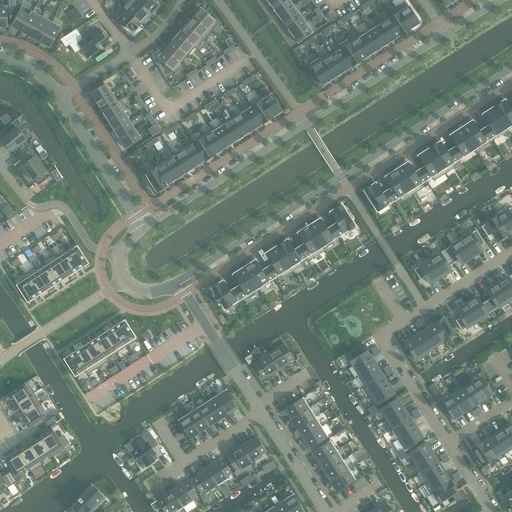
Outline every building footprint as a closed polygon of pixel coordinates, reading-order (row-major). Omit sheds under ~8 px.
[(134,0),(131,0),(125,7),(141,23),(149,14),(151,16),(134,0)] [(134,0),(151,16),(160,7),(152,0),(134,0)] [(293,6),(295,4),(293,5),(288,0),(282,0),(272,8),(279,16),(293,6)] [(285,25),(301,13),(295,4),(293,6),(279,16),(285,25)] [(397,11),(409,30),(420,23),(407,4),(397,11)] [(21,32),(32,12),(22,6),(12,27),(21,32)] [(141,23),(125,7),(124,8),(126,9),(116,20),(125,27),(126,26),(133,32),(141,23)] [(193,17),(211,33),(218,24),(200,8),(193,17)] [(76,25),(83,21),(80,16),(75,9),(68,13),(73,20),(76,25)] [(409,30),(397,11),(388,17),(400,36),(409,30)] [(31,37),(42,17),(32,12),(21,32),(31,37)] [(308,22),(310,21),(309,20),(307,21),(301,13),(285,25),(291,34),(308,22)] [(40,42),(51,22),(42,17),(31,37),(40,42)] [(186,25),(204,41),(211,33),(193,17),(186,25)] [(400,36),(388,17),(378,23),(390,42),(400,36)] [(308,22),(291,34),(298,43),(314,31),(316,30),(310,21),(308,22)] [(51,22),(40,42),(50,48),(61,28),(51,22)] [(390,42),(378,23),(368,29),(381,48),(390,42)] [(179,33),(197,49),(204,41),(186,25),(179,33)] [(98,50),(95,46),(94,45),(105,38),(99,29),(77,44),(87,58),(98,50)] [(381,48),(368,29),(359,35),(371,54),(381,48)] [(172,42),(188,56),(195,48),(196,49),(197,49),(179,33),(172,42)] [(371,54),(359,35),(350,41),(348,39),(348,40),(349,42),(361,61),(371,54)] [(349,42),(348,40),(338,46),(340,48),(352,67),(361,61),(349,42)] [(165,50),(183,65),(181,63),(188,56),(172,42),(165,50)] [(340,48),(338,46),(339,48),(330,54),(342,73),(352,67),(340,48)] [(183,65),(165,50),(157,58),(175,74),(183,65)] [(342,73),(330,54),(328,55),(327,53),(319,58),(320,60),(333,79),(342,73)] [(320,60),(319,58),(309,64),(310,66),(323,86),(333,79),(320,60)] [(104,98),(111,93),(105,84),(90,93),(96,103),(104,98)] [(104,98),(96,103),(99,107),(102,112),(117,102),(121,100),(121,99),(117,102),(111,93),(104,98)] [(260,99),(272,118),(282,112),(270,93),(260,99),(259,97),(260,99)] [(260,99),(259,97),(249,103),(250,105),(262,124),(272,118),(260,99)] [(117,102),(102,112),(108,121),(123,111),(127,109),(121,100),(117,102)] [(505,101),(494,108),(507,128),(508,130),(511,128),(511,111),(505,101)] [(250,105),(249,103),(250,105),(241,111),(253,130),(262,124),(250,105)] [(494,108),(483,115),(489,126),(484,129),(491,139),(492,141),(508,130),(507,128),(494,108)] [(123,111),(108,121),(114,130),(129,121),(123,112),(127,109),(123,111)] [(253,130),(241,111),(231,117),(243,137),(253,130)] [(5,113),(0,116),(0,118),(4,124),(9,120),(5,113)] [(231,117),(221,124),(234,143),(243,137),(231,117)] [(129,121),(114,130),(120,139),(135,130),(129,121)] [(472,121),(461,128),(475,149),(476,151),(492,141),(491,139),(484,129),(479,132),(472,121)] [(212,130),(224,149),(234,143),(221,124),(212,130)] [(16,128),(2,140),(11,151),(12,150),(16,155),(28,146),(24,141),(25,140),(21,135),(22,134),(20,133),(16,128)] [(461,128),(450,135),(457,146),(452,150),(458,160),(463,156),(474,149),(476,151),(475,149),(461,128)] [(9,134),(5,129),(0,132),(0,140),(2,140),(9,134)] [(135,130),(120,139),(126,149),(141,139),(135,130)] [(224,149),(212,130),(202,136),(214,155),(224,149)] [(214,155),(202,136),(193,142),(205,161),(214,155)] [(205,161),(193,142),(183,148),(195,167),(205,161)] [(440,142),(429,149),(442,170),(445,174),(456,167),(453,163),(458,160),(452,150),(447,153),(440,142)] [(195,167),(183,148),(173,154),(186,173),(195,167)] [(429,149),(418,156),(425,167),(420,170),(426,180),(431,177),(434,181),(445,174),(442,170),(429,149)] [(43,160),(48,157),(44,150),(39,154),(43,160)] [(186,173),(173,154),(164,161),(176,180),(186,173)] [(34,157),(23,166),(34,181),(35,180),(39,185),(38,185),(39,185),(40,185),(48,178),(49,178),(48,177),(45,173),(46,172),(34,157)] [(176,180),(164,161),(154,167),(166,186),(167,186),(167,185),(176,180)] [(408,163),(397,170),(410,191),(413,195),(424,188),(421,184),(426,180),(420,170),(415,174),(408,163)] [(166,186),(154,167),(144,173),(157,193),(167,186),(166,186)] [(62,178),(56,170),(51,173),(56,181),(57,182),(59,180),(62,178)] [(397,170),(386,177),(393,188),(387,191),(394,201),(399,198),(402,202),(413,195),(410,191),(397,170)] [(375,183),(364,191),(368,197),(366,198),(371,206),(373,205),(377,212),(389,204),(394,201),(387,191),(382,194),(375,183)] [(7,217),(13,212),(9,205),(2,210),(7,217)] [(342,205),(330,213),(337,223),(332,226),(338,237),(343,233),(345,235),(356,228),(355,226),(351,220),(353,219),(347,210),(346,212),(342,205)] [(505,206),(494,213),(508,234),(511,231),(511,207),(507,210),(505,206)] [(497,241),(508,234),(497,217),(481,227),(487,237),(493,234),(497,241)] [(320,219),(309,226),(322,247),(325,251),(323,247),(333,240),(338,237),(332,226),(327,230),(320,219)] [(309,226),(298,233),(305,244),(300,247),(306,257),(309,261),(325,251),(322,247),(309,226)] [(470,231),(459,238),(472,257),(482,251),(480,247),(485,244),(476,230),(471,233),(470,231)] [(472,257),(459,238),(460,240),(445,250),(454,264),(459,260),(461,264),(472,257)] [(288,240),(276,247),(290,268),(292,272),(304,265),(301,261),(306,258),(308,262),(309,261),(306,257),(300,247),(295,251),(288,240)] [(76,244),(65,250),(78,271),(89,264),(76,244)] [(276,247),(265,254),(272,265),(267,268),(274,278),(275,280),(280,277),(281,279),(292,272),(290,268),(276,247)] [(54,255),(68,277),(78,271),(65,250),(56,257),(54,255)] [(454,264),(445,250),(429,260),(440,277),(451,271),(448,267),(454,264)] [(54,255),(44,261),(58,284),(68,277),(54,255)] [(440,277),(429,260),(414,270),(420,280),(425,277),(430,284),(440,277)] [(34,267),(34,268),(48,290),(58,284),(44,261),(43,262),(45,264),(36,269),(34,267)] [(255,261),(244,268),(258,289),(259,291),(259,290),(258,288),(269,281),(273,278),(275,280),(274,278),(267,268),(262,271),(255,261)] [(34,268),(24,274),(38,296),(48,290),(34,268)] [(244,268),(233,275),(240,286),(235,289),(241,299),(246,296),(248,298),(259,291),(258,289),(244,268)] [(24,274),(13,281),(27,303),(38,296),(24,274)] [(508,277),(497,284),(508,301),(511,298),(511,279),(510,281),(508,277)] [(223,281),(211,289),(215,295),(214,296),(219,304),(221,303),(225,309),(226,312),(238,304),(236,302),(241,299),(235,289),(230,292),(227,288),(223,281)] [(486,301),(493,311),(508,301),(497,284),(487,291),(491,298),(486,301)] [(466,304),(477,321),(493,311),(486,301),(481,304),(477,297),(466,304)] [(455,321),(462,331),(477,321),(466,304),(456,310),(460,318),(455,321)] [(457,332),(454,327),(451,329),(444,318),(434,325),(437,330),(444,341),(457,332)] [(125,320),(114,326),(128,349),(138,342),(139,342),(125,320)] [(444,341),(437,330),(434,325),(424,331),(434,347),(444,341)] [(114,326),(104,333),(118,355),(128,349),(114,326)] [(434,347),(424,331),(414,337),(425,353),(434,347)] [(104,333),(94,339),(108,362),(118,355),(104,333)] [(425,353),(414,337),(404,343),(412,355),(409,357),(412,362),(425,353)] [(94,339),(84,346),(98,368),(108,362),(94,339)] [(294,359),(284,344),(269,354),(278,369),(294,359)] [(351,367),(369,355),(363,345),(345,357),(351,367)] [(84,346),(74,352),(88,375),(98,368),(84,346)] [(74,352),(63,359),(75,377),(85,371),(87,375),(88,375),(74,352)] [(278,369),(269,354),(253,364),(263,379),(278,369)] [(357,377),(375,365),(369,355),(351,367),(353,366),(359,375),(357,376),(357,377)] [(363,386),(382,374),(375,365),(357,377),(363,386)] [(482,371),(469,380),(482,400),(492,394),(484,380),(487,378),(482,371)] [(371,395),(388,384),(382,374),(363,386),(364,387),(366,385),(371,395)] [(482,400),(469,380),(471,384),(462,390),(473,406),(482,400)] [(27,383),(7,395),(15,406),(34,394),(27,383)] [(394,394),(388,384),(371,395),(378,405),(394,394)] [(226,389),(216,396),(228,413),(238,407),(226,389)] [(473,406),(462,390),(453,396),(450,392),(463,413),(473,406)] [(463,413),(450,392),(437,401),(441,407),(444,405),(453,419),(463,413)] [(34,394),(15,406),(21,416),(41,404),(34,394)] [(228,413),(216,396),(207,402),(211,408),(218,420),(228,413)] [(291,419),(309,408),(303,398),(285,409),(291,419)] [(387,419),(404,409),(397,399),(381,409),(387,419)] [(211,408),(207,402),(197,408),(209,426),(218,420),(211,408)] [(41,404),(21,416),(28,428),(48,415),(41,404)] [(209,426),(197,408),(187,414),(199,432),(209,426)] [(298,429),(315,417),(309,408),(291,419),(298,429)] [(391,430),(410,418),(404,409),(387,419),(393,428),(391,430)] [(199,432),(187,414),(177,420),(189,438),(199,432)] [(54,416),(44,422),(47,427),(58,421),(54,416)] [(304,438),(322,427),(315,417),(298,429),(304,438)] [(398,440),(416,428),(410,418),(391,430),(398,440)] [(310,448),(328,437),(327,436),(332,433),(326,424),(322,427),(304,438),(310,448)] [(511,424),(502,430),(511,446),(511,424)] [(404,450),(422,438),(416,428),(398,440),(404,450)] [(52,429),(39,437),(52,456),(64,448),(64,447),(58,439),(52,429)] [(511,449),(511,446),(502,430),(492,437),(504,455),(511,449)] [(149,432),(131,444),(136,451),(132,454),(132,455),(140,465),(143,463),(146,467),(154,461),(151,457),(155,454),(151,449),(157,445),(153,438),(149,432)] [(63,436),(58,439),(64,447),(69,444),(63,436)] [(39,437),(29,444),(42,465),(43,465),(40,461),(50,455),(51,457),(52,456),(39,437)] [(267,452),(257,437),(241,447),(251,462),(267,452)] [(504,455),(492,437),(482,443),(493,459),(502,453),(503,455),(504,455)] [(319,462),(337,451),(330,440),(312,452),(319,462)] [(413,464),(432,453),(425,443),(407,454),(413,464)] [(493,459),(482,443),(472,449),(483,466),(493,459)] [(29,444),(18,451),(32,472),(42,465),(29,444)] [(251,462),(241,447),(226,457),(235,472),(251,462)] [(18,451),(5,459),(12,470),(7,474),(14,484),(19,480),(16,476),(28,468),(31,473),(32,472),(18,451)] [(325,472),(343,460),(337,451),(319,462),(325,472)] [(438,462),(432,453),(413,464),(414,465),(416,464),(422,473),(438,462)] [(222,459),(207,469),(218,486),(228,479),(227,477),(232,474),(222,459)] [(273,460),(269,462),(273,469),(275,467),(277,466),(273,460)] [(331,481),(349,470),(343,460),(325,472),(331,481)] [(424,485),(444,472),(438,462),(422,473),(427,482),(423,485),(424,485)] [(218,486),(207,469),(191,479),(201,494),(216,484),(217,486),(218,486)] [(338,491),(356,480),(349,470),(331,481),(338,491)] [(430,495),(450,481),(444,472),(424,485),(430,495)] [(0,473),(0,492),(14,484),(7,474),(2,477),(0,473)] [(244,477),(239,481),(243,487),(248,484),(244,477)] [(198,496),(188,481),(172,491),(183,508),(193,502),(192,500),(198,496)] [(450,496),(457,492),(450,481),(430,495),(432,494),(438,503),(450,496)] [(80,502),(71,511),(90,511),(103,499),(93,489),(82,500),(80,498),(78,500),(80,502)] [(177,511),(183,508),(172,491),(157,501),(161,508),(163,511),(177,511)] [(457,492),(450,496),(452,499),(454,501),(460,497),(459,495),(457,492)] [(294,494),(283,500),(290,511),(304,511),(305,511),(294,494)] [(290,511),(283,500),(284,503),(276,508),(274,506),(277,511),(290,511)] [(157,501),(151,505),(155,511),(161,508),(157,501)] [(392,511),(386,502),(371,511),(392,511)]
